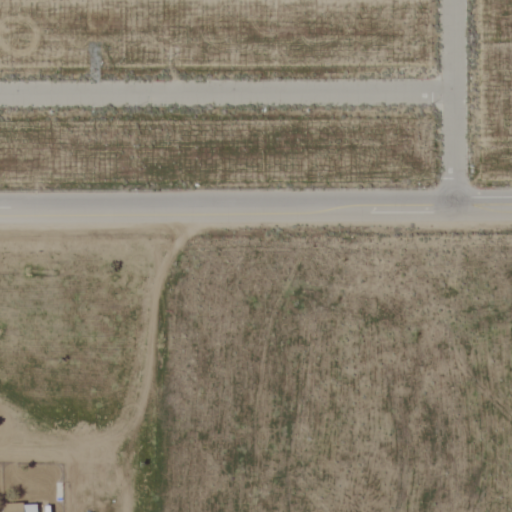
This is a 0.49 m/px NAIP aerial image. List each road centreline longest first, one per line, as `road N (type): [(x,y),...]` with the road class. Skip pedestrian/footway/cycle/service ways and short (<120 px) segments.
road 1 (tertiary): [(0,206),(511,208)]
road 2 (residential): [(459,91),(0,93)]
road 3 (residential): [(456,0),(462,208)]
